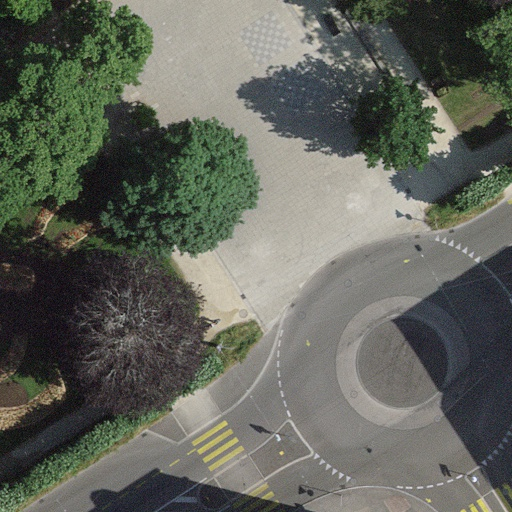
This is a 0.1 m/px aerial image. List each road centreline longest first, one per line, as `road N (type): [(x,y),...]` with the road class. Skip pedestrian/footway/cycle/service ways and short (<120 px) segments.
road 1 (primary): [(307,348),(264,406),(100,511)]
road 2 (primary): [(480,308),(434,273),(376,271),(329,301),(307,348)]
road 3 (primary): [(449,445),(490,399),(497,368),(480,308)]
road 4 (primary): [(244,511),(358,447)]
